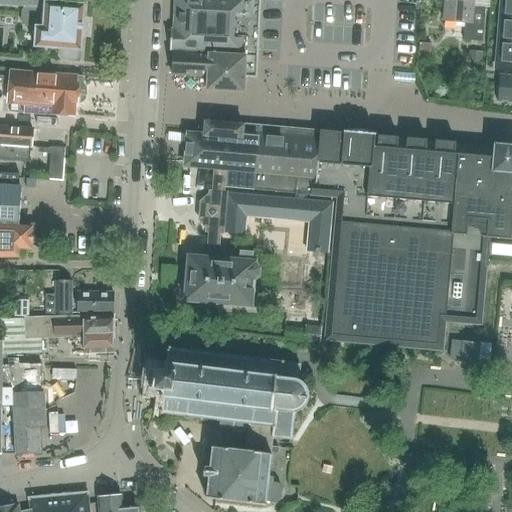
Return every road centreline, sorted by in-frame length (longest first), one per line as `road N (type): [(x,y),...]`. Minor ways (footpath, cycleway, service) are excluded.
road 1 (residential): [(117,447),(133,264),(137,0)]
road 2 (residential): [(0,489),(82,466),(117,447)]
